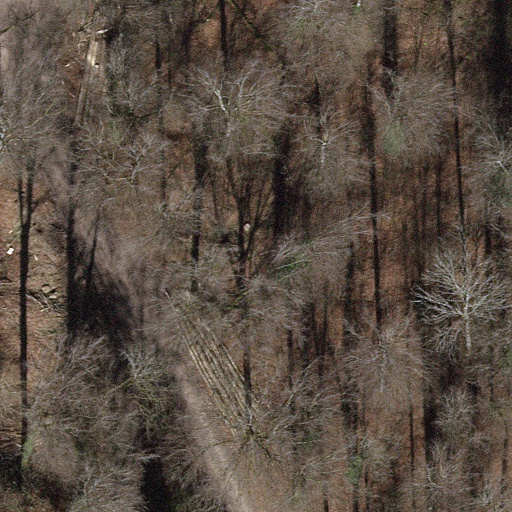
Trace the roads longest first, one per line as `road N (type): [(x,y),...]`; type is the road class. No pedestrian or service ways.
road 1 (track): [(219,511),(0,45)]
road 2 (track): [(155,382),(118,511)]
